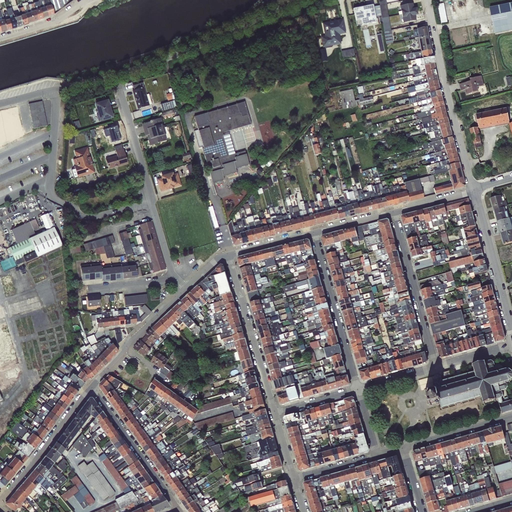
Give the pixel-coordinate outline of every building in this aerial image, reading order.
[(38,2),(43,19),(48,17),(43,0),(39,0),(38,1),(38,2)] [(54,15),(49,0),(43,0),(48,17),(54,15)] [(49,0),(54,15),(74,0),(49,0)] [(23,7),(28,24),(33,22),(28,5),(27,2),(22,4),(23,7)] [(33,3),(38,20),(43,19),(38,2),(33,3)] [(28,5),(33,22),(38,20),(33,3),(28,5)] [(401,14),(417,11),(416,8),(414,9),(412,3),(400,6),(401,14)] [(444,3),(438,4),(442,24),(448,23),(444,3)] [(511,3),(490,8),(495,33),(511,29),(511,3)] [(386,4),(380,5),(381,16),(382,18),(388,17),(386,4)] [(373,5),(372,5),(372,6),(355,9),(356,16),(358,26),(376,22),(375,17),(381,16),(380,5),(373,7),(373,5)] [(19,13),(23,26),(28,24),(23,7),(18,9),(19,13)] [(9,20),(12,29),(17,28),(13,15),(11,8),(6,9),(7,12),(9,20)] [(417,11),(401,14),(403,23),(416,20),(415,15),(417,14),(417,11)] [(3,16),(7,31),(12,29),(9,20),(7,12),(3,13),(4,16),(3,16)] [(13,15),(17,28),(23,26),(19,13),(13,15)] [(388,17),(382,18),(384,32),(391,30),(388,17)] [(325,36),(320,36),(322,47),(341,44),(339,35),(346,33),(343,19),(322,23),(325,36)] [(419,38),(428,37),(426,27),(417,29),(419,38)] [(391,30),(384,32),(386,44),(393,43),(391,30)] [(381,34),(376,35),(380,52),(384,51),(381,34)] [(428,37),(419,38),(417,39),(419,48),(420,48),(420,52),(431,50),(428,37)] [(325,49),(319,50),(321,62),(327,61),(325,49)] [(354,49),(341,51),(343,58),(355,55),(354,49)] [(431,50),(420,52),(409,53),(410,58),(414,58),(414,60),(415,60),(432,57),(431,50)] [(432,57),(415,60),(416,66),(417,65),(417,66),(433,63),(432,57)] [(433,63),(417,66),(412,67),(413,71),(414,75),(435,70),(433,63)] [(435,70),(414,75),(415,77),(412,78),(413,81),(436,75),(435,70)] [(436,75),(413,81),(414,86),(437,80),(436,75)] [(467,83),(460,84),(461,91),(465,90),(466,94),(478,91),(477,87),(484,86),(481,76),(470,79),(471,82),(467,83)] [(437,80),(414,86),(415,91),(438,86),(437,80)] [(438,86),(415,91),(417,96),(439,90),(438,86)] [(134,90),(133,90),(135,98),(136,101),(136,102),(138,109),(149,106),(144,87),(134,90)] [(360,105),(358,100),(355,101),(352,89),(340,92),(343,109),(356,106),(360,105)] [(439,90),(417,96),(414,97),(415,97),(408,99),(409,104),(421,101),(441,96),(439,90)] [(173,92),(166,94),(168,101),(169,101),(173,100),(173,99),(174,99),(175,99),(173,92)] [(441,96),(421,101),(422,107),(442,101),(441,96)] [(359,100),(358,100),(360,105),(373,102),(371,97),(363,99),(359,100)] [(174,100),(161,104),(163,111),(175,108),(174,107),(176,106),(174,100)] [(106,101),(96,104),(98,114),(96,114),(98,122),(111,118),(111,116),(112,116),(108,102),(107,102),(107,101),(106,101)] [(442,101),(422,107),(419,107),(421,113),(443,107),(442,101)] [(210,173),(213,183),(224,180),(223,176),(237,172),(235,168),(249,164),(246,154),(245,151),(235,154),(229,134),(223,135),(222,132),(251,124),(244,102),(194,116),(203,148),(202,148),(210,173)] [(443,107),(421,113),(416,114),(418,119),(421,118),(445,112),(443,107)] [(507,109),(476,115),(479,128),(509,122),(507,109)] [(445,112),(421,118),(422,124),(446,118),(445,112)] [(161,118),(143,124),(146,132),(145,132),(146,135),(149,135),(149,137),(148,137),(149,140),(150,140),(151,145),(167,141),(165,135),(166,134),(161,118)] [(446,118),(422,124),(424,129),(448,123),(446,118)] [(448,123),(424,129),(425,133),(429,133),(449,127),(448,123)] [(449,127),(429,133),(431,142),(452,137),(449,127)] [(477,127),(470,129),(474,144),(475,144),(476,148),(482,146),(477,127)] [(315,135),(309,136),(315,155),(320,154),(315,135)] [(452,137),(431,142),(422,145),(423,147),(434,145),(434,147),(453,142),(452,137)] [(434,147),(433,148),(435,153),(454,148),(453,142),(434,147)] [(74,167),(72,170),(74,179),(78,177),(94,172),(86,147),(74,151),(76,159),(73,159),(75,165),(74,166),(74,167)] [(454,148),(435,153),(429,154),(430,157),(435,155),(436,158),(456,153),(454,148)] [(116,152),(104,155),(108,169),(128,163),(123,149),(116,152)] [(436,158),(435,158),(436,162),(439,161),(439,162),(457,158),(456,153),(436,158)] [(266,157),(259,164),(262,168),(265,165),(268,167),(273,162),(266,157)] [(459,164),(458,158),(457,158),(439,162),(435,163),(437,168),(433,169),(434,171),(459,164)] [(459,164),(434,171),(430,171),(431,176),(433,175),(448,171),(460,168),(459,164)] [(460,168),(448,171),(451,183),(434,188),(435,194),(463,187),(464,185),(460,168)] [(162,179),(158,180),(161,190),(181,185),(177,173),(173,174),(173,173),(162,177),(162,179)] [(431,176),(418,179),(419,183),(430,181),(430,182),(435,181),(433,175),(431,176)] [(419,183),(418,179),(403,183),(404,186),(408,201),(423,197),(419,183)] [(390,189),(388,190),(392,205),(397,204),(393,187),(392,183),(389,184),(390,186),(389,186),(390,189)] [(381,184),(376,186),(382,208),(387,207),(382,188),(381,184)] [(368,192),(363,193),(368,212),(377,209),(372,191),(371,185),(367,186),(368,192)] [(363,213),(357,191),(355,186),(352,187),(353,191),(359,214),(363,213)] [(374,191),(372,191),(377,209),(382,208),(376,186),(372,187),(374,191)] [(384,187),(382,188),(387,207),(392,205),(388,190),(387,186),(384,186),(384,187)] [(398,186),(393,187),(397,204),(403,203),(398,187),(398,186)] [(404,186),(398,187),(403,203),(408,201),(404,186)] [(354,215),(348,193),(347,190),(343,192),(343,193),(342,193),(344,198),(349,216),(354,215)] [(360,190),(357,191),(363,213),(368,212),(363,193),(361,194),(360,190)] [(333,220),(338,219),(334,205),(330,191),(327,192),(328,195),(327,196),(330,210),(329,210),(332,221),(333,220)] [(353,191),(348,193),(354,215),(359,214),(353,191)] [(326,222),(321,202),(319,194),(316,194),(319,207),(317,208),(321,224),(326,222)] [(494,210),(506,207),(507,207),(506,201),(502,202),(500,196),(491,199),(494,210)] [(297,230),(292,208),(289,198),(286,199),(289,213),(287,214),(287,215),(291,231),(297,230)] [(349,216),(344,198),(339,199),(340,203),(344,218),(349,216)] [(468,199),(451,203),(453,210),(455,209),(470,206),(468,199)] [(327,200),(321,202),(326,222),(332,221),(329,210),(327,200)] [(302,211),(299,212),(303,228),(309,227),(303,204),(303,201),(300,202),(302,211)] [(321,224),(317,208),(315,208),(314,202),(310,203),(311,208),(316,225),(321,224)] [(307,203),(303,204),(309,227),(316,225),(311,208),(308,209),(307,203)] [(340,203),(334,205),(338,219),(344,218),(340,203)] [(444,205),(439,206),(443,221),(448,220),(447,216),(446,212),(444,205)] [(439,206),(433,208),(438,226),(444,225),(443,221),(439,206)] [(470,206),(455,209),(457,216),(459,216),(472,212),(470,206)] [(298,207),(292,208),(297,230),(303,228),(299,212),(298,207)] [(506,207),(494,210),(497,222),(510,218),(506,207)] [(433,208),(428,209),(433,228),(438,226),(433,208)] [(428,209),(423,210),(427,229),(428,232),(431,231),(430,228),(433,228),(428,209)] [(423,210),(417,212),(422,230),(427,229),(423,210)] [(262,219),(259,220),(264,238),(269,237),(265,220),(263,212),(260,213),(262,219)] [(417,212),(412,213),(416,230),(418,237),(420,236),(419,231),(422,230),(417,212)] [(472,212),(459,216),(460,221),(458,222),(459,225),(466,224),(466,225),(463,226),(463,227),(460,228),(460,227),(451,229),(451,232),(461,230),(475,226),(472,212)] [(412,213),(406,215),(410,231),(416,230),(412,213)] [(281,215),(275,216),(280,234),(286,233),(281,216),(281,215)] [(287,215),(281,216),(286,233),(291,231),(287,215)] [(410,231),(406,215),(402,216),(401,218),(405,233),(411,232),(410,231)] [(258,240),(253,222),(252,216),(247,217),(249,225),(253,241),(258,240)] [(280,234),(275,216),(270,217),(270,219),(275,235),(280,234)] [(511,217),(510,218),(497,222),(501,233),(511,229),(511,217)] [(25,262),(62,245),(54,227),(36,236),(34,231),(39,228),(35,219),(11,230),(17,244),(29,239),(35,252),(15,261),(17,265),(25,261),(25,262)] [(253,241),(249,225),(246,226),(244,219),(241,220),(242,222),(247,243),(253,241)] [(270,219),(265,220),(269,237),(275,235),(270,219)] [(387,220),(378,222),(379,228),(390,225),(389,221),(387,219),(387,220)] [(238,245),(233,226),(231,220),(227,225),(233,245),(235,246),(238,245)] [(259,220),(253,222),(258,240),(264,238),(259,220)] [(140,235),(154,231),(152,226),(151,222),(151,221),(141,224),(142,229),(139,230),(138,230),(140,235)] [(247,243),(242,222),(236,223),(237,225),(242,244),(247,243)] [(378,222),(368,224),(370,231),(379,228),(378,222)] [(368,224),(361,226),(363,233),(370,231),(368,224)] [(237,225),(233,226),(238,245),(242,244),(237,225)] [(379,228),(370,231),(371,236),(392,230),(390,225),(379,228)] [(361,226),(349,229),(354,247),(359,245),(358,242),(365,240),(364,238),(363,233),(361,226)] [(475,226),(461,230),(462,235),(463,235),(464,239),(478,236),(475,226)] [(511,229),(501,233),(504,245),(511,242),(511,229)] [(371,236),(364,238),(365,240),(367,247),(394,240),(392,230),(371,236)] [(154,231),(140,235),(143,245),(157,241),(156,240),(155,235),(154,231)] [(343,231),(338,232),(342,248),(345,247),(346,251),(347,251),(348,255),(350,254),(348,250),(343,231)] [(338,232),(332,234),(336,247),(338,246),(339,249),(337,250),(337,252),(343,250),(342,248),(338,232)] [(332,234),(327,235),(332,253),(337,252),(337,250),(336,247),(332,234)] [(332,253),(327,235),(323,236),(322,236),(321,238),(326,255),(332,253)] [(412,239),(407,240),(409,246),(427,241),(426,235),(420,236),(418,237),(412,239)] [(478,236),(464,239),(464,241),(460,241),(462,246),(456,248),(456,251),(453,252),(454,255),(455,255),(481,248),(478,236)] [(29,239),(17,244),(9,248),(6,249),(9,254),(8,254),(9,257),(13,255),(15,261),(35,252),(29,239)] [(101,239),(94,241),(97,248),(99,248),(103,246),(101,239)] [(307,240),(304,241),(309,262),(315,260),(312,250),(310,241),(307,240)] [(394,240),(367,247),(367,248),(372,246),(374,251),(396,245),(394,240)] [(157,241),(143,245),(146,254),(159,250),(158,246),(156,242),(157,242),(157,241)] [(304,241),(298,242),(303,260),(306,259),(307,262),(309,262),(304,241)] [(427,241),(409,246),(410,252),(429,247),(427,241)] [(298,242),(293,244),(299,265),(301,264),(301,261),(303,260),(298,242)] [(293,244),(288,245),(293,263),(296,262),(297,265),(299,265),(293,244)] [(288,245),(283,246),(287,261),(288,265),(291,264),(292,266),(294,265),(293,263),(288,245)] [(396,245),(374,251),(376,257),(397,251),(396,245)] [(79,246),(69,247),(70,254),(80,252),(79,246)] [(283,246),(272,249),(276,264),(287,261),(283,246)] [(429,247),(410,252),(412,258),(430,253),(433,253),(432,246),(429,247)] [(481,248),(455,255),(455,258),(458,257),(458,260),(483,254),(481,248)] [(272,249),(262,252),(265,262),(268,275),(278,272),(276,264),(272,249)] [(433,253),(430,253),(431,258),(446,254),(445,251),(445,249),(433,253)] [(159,250),(146,254),(148,264),(162,260),(161,256),(159,251),(160,251),(159,250)] [(332,253),(326,255),(328,261),(344,256),(343,250),(337,252),(332,253)] [(397,251),(376,257),(376,258),(381,257),(382,262),(399,257),(397,251)] [(257,253),(252,254),(255,265),(257,265),(260,264),(257,253)] [(446,254),(431,258),(433,263),(447,259),(446,256),(446,254)] [(483,254),(458,260),(448,263),(450,272),(451,275),(468,271),(486,266),(483,254)] [(248,255),(242,257),(245,268),(251,267),(248,255)] [(344,256),(328,261),(329,267),(348,261),(346,255),(344,256)] [(1,262),(0,262),(4,271),(16,266),(12,257),(1,262)] [(399,257),(382,262),(376,264),(378,269),(386,267),(400,263),(399,257)] [(162,260),(148,264),(150,269),(154,268),(155,272),(165,269),(165,268),(164,265),(162,260)] [(299,265),(297,265),(296,266),(298,271),(316,266),(315,260),(309,262),(307,262),(301,264),(299,265)] [(348,261),(329,267),(331,273),(350,267),(350,264),(349,261),(348,261)] [(400,263),(386,267),(388,272),(383,273),(384,273),(381,274),(382,277),(374,279),(374,281),(385,278),(403,273),(400,263)] [(101,264),(91,265),(92,279),(102,278),(101,267),(101,264)] [(92,279),(91,265),(80,266),(82,280),(92,279)] [(121,265),(111,266),(113,280),(123,279),(121,267),(121,265)] [(206,278),(205,279),(208,283),(209,283),(210,285),(210,284),(209,282),(208,279),(226,273),(223,265),(221,265),(207,278),(206,278)] [(245,268),(240,270),(242,275),(258,270),(257,265),(255,265),(251,267),(245,268)] [(111,266),(101,267),(102,278),(103,281),(113,280),(111,266)] [(135,266),(128,266),(129,278),(138,277),(136,268),(136,267),(135,266)] [(316,266),(298,271),(299,277),(318,271),(316,266)] [(486,266),(468,271),(471,280),(475,279),(474,275),(478,275),(487,272),(486,266)] [(350,267),(331,273),(333,278),(356,272),(355,269),(353,269),(351,269),(350,267)] [(258,270),(242,275),(243,279),(260,274),(259,272),(258,270)] [(318,271),(299,277),(297,278),(298,281),(308,278),(309,280),(319,277),(318,271)] [(356,272),(333,278),(334,284),(355,278),(358,276),(357,271),(356,272)] [(228,279),(226,273),(208,279),(209,282),(210,284),(210,285),(228,279)] [(403,273),(385,278),(381,279),(382,285),(387,283),(404,278),(403,273)] [(260,274),(243,279),(246,289),(261,284),(268,282),(267,278),(266,277),(261,279),(260,274)] [(319,277),(309,280),(283,287),(285,293),(298,289),(297,287),(308,284),(309,287),(310,291),(323,287),(319,277)] [(355,278),(334,284),(336,290),(351,285),(350,283),(356,281),(355,278)] [(404,278),(387,283),(388,289),(406,284),(404,278)] [(208,286),(207,287),(213,293),(214,292),(215,291),(218,290),(220,297),(232,293),(228,279),(210,285),(208,286)] [(421,291),(442,285),(437,280),(429,282),(420,286),(421,291)] [(202,282),(198,286),(208,297),(213,293),(207,287),(202,282)] [(480,282),(456,289),(456,293),(465,290),(465,292),(481,287),(480,282)] [(261,284),(246,289),(248,298),(256,295),(259,294),(258,290),(263,289),(261,284)] [(351,285),(336,290),(337,296),(358,290),(357,284),(351,285)] [(406,284),(388,289),(382,291),(383,294),(389,293),(390,295),(408,290),(406,284)] [(442,285),(421,291),(422,296),(444,290),(442,285)] [(198,286),(194,289),(207,302),(208,302),(207,301),(209,298),(208,297),(198,286)] [(472,297),(493,291),(491,286),(470,291),(472,297)] [(323,287),(310,291),(302,294),(303,299),(324,293),(323,287)] [(194,289),(191,293),(201,305),(203,306),(207,302),(194,289)] [(358,290),(337,296),(339,302),(360,296),(358,290)] [(408,290),(390,295),(389,296),(389,298),(387,299),(386,300),(386,302),(388,301),(390,306),(410,300),(408,290)] [(444,290),(422,296),(424,300),(437,297),(445,295),(444,290)] [(493,291),(472,297),(470,297),(470,298),(471,298),(472,302),(494,296),(493,291)] [(191,293),(186,298),(199,312),(202,311),(198,307),(201,305),(191,293)] [(232,293),(220,297),(216,298),(217,302),(233,298),(232,293)] [(324,293),(303,299),(305,304),(315,301),(326,298),(324,293)] [(99,295),(87,296),(88,307),(100,306),(99,295)] [(360,296),(339,302),(341,307),(360,301),(364,300),(362,295),(360,296)] [(494,296),(472,302),(472,304),(471,305),(471,307),(474,307),(495,301),(494,296)] [(437,297),(424,300),(426,310),(447,304),(445,301),(443,302),(442,300),(439,301),(437,297)] [(186,298),(181,301),(194,315),(197,318),(200,315),(200,316),(201,315),(199,312),(186,298)] [(233,298),(217,302),(210,304),(211,307),(211,310),(212,310),(235,303),(233,298)] [(258,301),(250,303),(251,308),(271,302),(269,298),(268,298),(261,300),(258,301)] [(326,298),(315,301),(316,304),(304,307),(306,310),(327,304),(326,298)] [(410,300),(390,306),(391,311),(412,305),(410,300)] [(181,301),(177,305),(190,319),(194,315),(181,301)] [(360,301),(341,307),(342,313),(353,309),(360,308),(362,307),(360,301)] [(495,301),(474,307),(475,308),(472,309),(472,312),(474,312),(497,306),(495,301)] [(271,302),(251,308),(253,313),(274,307),(273,302),(271,302)] [(235,303),(212,310),(213,316),(236,309),(235,303)] [(327,304),(306,310),(303,311),(304,314),(303,314),(304,317),(307,316),(329,309),(327,304)] [(447,304),(426,310),(427,315),(448,309),(447,304)] [(145,313),(139,319),(140,321),(141,321),(149,314),(151,312),(149,310),(145,306),(144,305),(143,306),(141,308),(145,313)] [(177,305),(172,310),(183,322),(191,331),(197,326),(190,319),(177,305)] [(412,305),(391,311),(390,311),(391,316),(413,310),(412,305)] [(497,306),(474,312),(475,317),(478,316),(498,310),(497,306)] [(274,307),(253,313),(254,318),(272,313),(276,312),(274,307)] [(353,309),(342,313),(344,317),(361,312),(360,308),(353,309)] [(236,309),(213,316),(215,320),(238,313),(236,309)] [(329,309),(307,316),(309,320),(330,314),(329,309)] [(448,309),(427,315),(429,320),(445,315),(449,314),(448,309)] [(133,311),(129,311),(130,324),(136,323),(136,322),(140,322),(138,310),(133,311)] [(172,310),(165,317),(177,330),(181,326),(180,325),(183,322),(172,310)] [(413,310),(391,316),(392,319),(394,318),(394,320),(414,314),(413,310)] [(498,310),(478,316),(479,318),(476,319),(477,322),(480,321),(482,321),(499,316),(498,310)] [(447,320),(430,325),(433,335),(439,333),(441,333),(446,331),(455,329),(460,327),(465,326),(463,320),(462,315),(461,311),(449,314),(445,315),(447,320)] [(361,312),(344,317),(345,322),(362,317),(361,312)] [(238,313),(215,320),(216,326),(219,325),(239,318),(238,313)] [(272,313),(254,318),(256,323),(274,317),(272,313)] [(309,320),(307,321),(308,327),(332,320),(330,314),(309,320)] [(414,314),(394,320),(394,321),(396,320),(397,324),(416,319),(414,314)] [(445,315),(429,320),(430,325),(447,320),(445,315)] [(274,317),(256,323),(257,329),(278,323),(280,322),(278,316),(274,317)] [(362,317),(345,322),(346,327),(366,321),(365,316),(362,317)] [(499,316),(482,321),(483,323),(483,325),(500,321),(499,316)] [(165,317),(159,322),(170,334),(173,337),(179,332),(177,330),(165,317)] [(239,318),(219,325),(221,329),(241,323),(239,318)] [(416,319),(397,324),(397,325),(393,325),(395,331),(417,324),(416,319)] [(308,327),(309,331),(315,329),(315,330),(333,325),(332,320),(308,327)] [(366,321),(346,327),(348,332),(367,326),(368,326),(366,321)] [(159,322),(152,329),(162,339),(164,340),(170,334),(159,322)] [(221,329),(220,329),(221,334),(223,334),(242,328),(241,323),(221,329)] [(278,323),(257,329),(259,335),(280,329),(278,323)] [(417,324),(395,331),(395,333),(401,332),(402,334),(418,329),(417,324)] [(333,325),(315,330),(308,332),(310,337),(320,334),(334,330),(333,325)] [(491,328),(482,331),(483,334),(492,331),(493,333),(503,330),(502,325),(491,328)] [(367,326),(348,332),(349,337),(368,332),(367,326)] [(223,334),(221,334),(220,335),(222,340),(244,333),(242,328),(223,334)] [(146,336),(144,339),(152,348),(155,345),(156,346),(162,339),(152,329),(152,330),(145,336),(146,336)] [(280,329),(259,335),(261,341),(282,335),(280,329)] [(418,329),(402,334),(398,335),(400,340),(402,339),(420,334),(418,329)] [(477,348),(472,332),(471,329),(466,331),(467,334),(471,350),(477,348)] [(334,330),(320,334),(321,340),(336,336),(334,330)] [(479,330),(477,331),(481,347),(486,346),(485,341),(483,334),(482,331),(479,332),(479,330)] [(503,330),(493,333),(485,335),(487,340),(504,335),(503,330)] [(368,332),(349,337),(351,343),(372,337),(370,331),(368,332)] [(477,331),(472,332),(477,348),(481,347),(477,331)] [(244,333),(222,340),(221,340),(222,346),(225,346),(246,339),(244,333)] [(282,335),(261,341),(262,345),(280,340),(285,339),(283,334),(282,335)] [(420,334),(402,339),(404,345),(407,344),(412,343),(421,340),(420,334)] [(467,334),(462,335),(467,351),(471,350),(467,334)] [(93,335),(87,338),(89,341),(90,341),(91,345),(97,342),(93,335)] [(467,351),(462,335),(457,336),(458,338),(462,353),(467,351)] [(487,340),(485,341),(486,346),(504,341),(505,338),(504,335),(487,340)] [(321,340),(318,341),(320,345),(328,343),(329,348),(339,345),(336,336),(321,340)] [(372,337),(351,343),(352,349),(373,343),(372,337)] [(104,340),(115,356),(118,352),(114,346),(108,338),(104,340)] [(452,344),(450,345),(453,356),(462,353),(458,338),(453,339),(453,341),(452,342),(452,344)] [(152,348),(144,339),(141,341),(140,341),(138,344),(134,348),(140,354),(141,354),(144,357),(151,350),(150,350),(152,348)] [(246,339),(225,346),(226,349),(235,347),(237,351),(237,350),(248,347),(246,339)] [(448,339),(443,341),(444,342),(448,357),(453,356),(450,345),(449,343),(448,339)] [(104,340),(99,342),(111,359),(115,356),(104,340)] [(280,340),(262,345),(264,350),(282,345),(280,340)] [(421,340),(412,343),(413,346),(414,349),(418,366),(426,363),(427,361),(424,349),(417,351),(416,346),(422,344),(421,340)] [(320,345),(318,341),(310,343),(310,346),(311,349),(312,349),(320,347),(320,345)] [(99,342),(95,345),(108,363),(111,359),(99,342)] [(373,343),(352,349),(354,354),(372,348),(371,346),(375,345),(374,342),(373,343)] [(441,343),(435,344),(439,358),(441,359),(448,357),(444,342),(441,343)] [(282,345),(264,350),(266,356),(290,349),(291,349),(289,343),(282,345)] [(89,345),(85,347),(101,370),(104,366),(91,347),(89,345)] [(95,345),(91,347),(104,366),(108,363),(95,345)] [(339,345),(329,348),(324,350),(327,359),(341,355),(339,345)] [(398,372),(393,353),(392,350),(389,351),(388,348),(387,346),(385,345),(384,345),(385,348),(386,352),(386,355),(392,373),(398,372)] [(101,370),(85,347),(84,346),(80,348),(84,355),(86,357),(97,373),(101,370)] [(248,347),(237,350),(241,362),(251,359),(248,347)] [(372,348),(354,354),(356,361),(365,358),(369,357),(376,355),(375,352),(373,352),(372,348)] [(290,349),(266,356),(267,361),(289,355),(288,352),(290,351),(290,349)] [(414,349),(409,350),(413,367),(418,366),(414,349)] [(310,364),(313,363),(316,362),(313,352),(313,353),(312,350),(306,351),(310,364)] [(409,350),(404,352),(409,368),(413,367),(409,350)] [(378,351),(375,352),(376,355),(379,364),(382,376),(387,375),(382,356),(379,357),(378,351)] [(174,352),(170,357),(177,362),(181,358),(174,352)] [(397,352),(393,353),(398,372),(404,370),(401,358),(399,359),(397,352)] [(409,368),(404,352),(399,353),(401,358),(404,370),(409,368)] [(162,369),(164,367),(166,364),(169,360),(158,353),(151,362),(156,365),(159,367),(159,368),(160,367),(162,369)] [(289,355),(267,361),(269,366),(290,360),(289,355)] [(341,355),(327,359),(323,360),(325,366),(331,364),(343,361),(341,355)] [(386,355),(382,356),(387,375),(392,373),(386,355)] [(97,373),(86,357),(82,360),(85,364),(93,377),(97,373)] [(369,357),(365,358),(367,362),(368,368),(372,379),(376,378),(373,366),(371,360),(368,361),(371,357),(369,357)] [(365,358),(356,361),(361,380),(364,381),(372,379),(368,368),(363,369),(361,364),(367,362),(365,358)] [(251,359),(241,362),(242,368),(244,374),(255,371),(251,359)] [(290,360),(269,366),(270,372),(290,366),(293,365),(291,360),(290,360)] [(426,393),(424,394),(425,395),(426,395),(428,403),(427,403),(427,405),(429,404),(429,406),(431,406),(431,404),(436,403),(436,404),(437,404),(437,405),(438,405),(439,405),(439,404),(440,404),(440,403),(441,407),(440,408),(440,409),(441,408),(441,409),(443,409),(442,408),(474,399),(476,399),(482,397),(483,402),(482,403),(482,404),(483,403),(484,405),(485,404),(484,403),(494,400),(494,402),(496,401),(497,401),(497,400),(498,399),(502,414),(511,411),(511,400),(509,401),(506,391),(507,390),(507,389),(508,387),(508,388),(508,387),(508,386),(507,384),(508,384),(507,383),(506,384),(506,383),(509,382),(509,383),(510,383),(510,382),(511,380),(511,372),(510,370),(509,369),(509,370),(506,370),(506,369),(505,369),(505,370),(503,371),(502,370),(503,370),(503,369),(502,367),(503,367),(502,366),(501,366),(500,365),(499,364),(499,365),(494,366),(495,366),(495,365),(494,364),(494,363),(495,362),(494,361),(493,362),(491,361),(492,360),(491,360),(490,360),(486,362),(486,361),(485,362),(484,361),(483,361),(483,362),(474,365),(474,364),(472,364),(473,365),(472,365),(472,367),(473,366),(475,372),(442,381),(442,380),(441,378),(442,377),(441,376),(440,377),(439,376),(439,375),(438,375),(438,376),(436,376),(435,376),(434,376),(435,377),(434,379),(433,379),(433,380),(433,381),(434,382),(436,389),(435,389),(435,390),(428,392),(427,391),(425,391),(426,393)] [(343,361),(331,364),(333,370),(338,369),(345,367),(343,361)] [(93,377),(85,364),(82,366),(83,367),(81,369),(82,370),(88,379),(90,378),(90,379),(93,377)] [(325,366),(323,367),(325,376),(334,374),(333,370),(331,364),(325,366)] [(379,364),(373,366),(376,378),(382,376),(379,364)] [(88,379),(82,370),(79,373),(70,366),(68,368),(66,367),(65,368),(70,372),(84,383),(88,379)] [(290,366),(270,372),(272,377),(292,371),(294,370),(293,368),(290,369),(290,366)] [(164,367),(162,369),(160,372),(166,377),(170,371),(164,367)] [(322,372),(318,373),(324,393),(329,391),(325,376),(323,367),(321,368),(322,372)] [(345,367),(338,369),(343,387),(349,386),(350,384),(347,376),(345,367)] [(338,369),(333,370),(334,374),(338,389),(343,387),(338,369)] [(170,371),(166,377),(170,380),(174,375),(170,371)] [(255,371),(244,374),(238,376),(240,381),(241,381),(256,377),(255,371)] [(292,371),(272,377),(273,382),(293,376),(294,375),(292,371)] [(70,372),(66,377),(81,388),(84,383),(70,372)] [(324,393),(318,373),(315,373),(316,376),(314,376),(315,379),(319,394),(324,393)] [(334,374),(325,376),(329,391),(330,391),(337,389),(338,389),(334,374)] [(118,388),(122,382),(109,375),(100,385),(99,387),(106,397),(117,389),(118,388)] [(319,394),(315,379),(312,380),(311,375),(308,376),(309,378),(314,396),(319,394)] [(65,376),(62,380),(77,392),(81,388),(66,377),(65,376)] [(293,376),(273,382),(276,390),(281,389),(285,387),(295,384),(294,379),(293,376)] [(256,377),(241,381),(243,388),(258,383),(256,377)] [(309,378),(304,379),(309,397),(314,396),(309,378)] [(300,384),(295,385),(299,400),(309,397),(304,379),(299,381),(300,384)] [(77,392),(62,380),(59,385),(74,397),(77,392)] [(152,396),(160,384),(155,380),(149,389),(152,390),(150,394),(147,392),(145,394),(151,398),(152,396)] [(184,380),(177,388),(180,391),(188,383),(184,380)] [(258,383),(243,388),(239,389),(239,391),(235,392),(236,395),(259,388),(258,383)] [(160,384),(152,396),(154,398),(154,400),(155,400),(164,387),(160,384)] [(189,384),(183,389),(186,392),(191,387),(189,384)] [(295,384),(285,387),(290,403),(290,402),(296,400),(296,401),(299,400),(295,385),(295,384)] [(74,397),(59,385),(55,390),(58,391),(71,401),(74,397)] [(164,387),(155,400),(159,403),(168,390),(164,387)] [(285,387),(281,389),(285,404),(290,403),(285,387)] [(259,388),(236,395),(230,397),(232,402),(238,400),(261,393),(259,388)] [(117,389),(106,397),(109,401),(118,395),(120,393),(117,389)] [(281,389),(276,390),(280,404),(282,405),(285,404),(281,389)] [(168,390),(159,403),(162,405),(163,406),(172,393),(168,390)] [(189,390),(183,395),(187,398),(190,395),(192,393),(189,390)] [(58,391),(55,396),(68,406),(71,401),(58,391)] [(118,395),(109,401),(112,404),(124,396),(127,394),(125,392),(119,396),(118,395)] [(172,393),(163,406),(167,408),(176,395),(172,393)] [(261,393),(238,400),(239,405),(262,398),(261,393)] [(176,395),(167,408),(168,409),(172,411),(180,398),(176,395)] [(55,396),(51,400),(64,410),(68,406),(55,396)] [(124,396),(112,404),(115,408),(123,402),(127,399),(126,397),(125,398),(124,396)] [(198,412),(198,414),(232,404),(230,397),(199,406),(200,409),(199,411),(198,412)] [(89,398),(76,414),(86,421),(90,416),(89,398)] [(92,398),(89,398),(90,416),(90,415),(95,419),(102,411),(92,398)] [(180,398),(172,411),(173,412),(175,413),(176,414),(179,410),(184,401),(180,398)] [(250,414),(266,409),(265,407),(264,405),(262,398),(239,405),(241,412),(248,410),(249,412),(250,414)] [(352,398),(329,404),(331,410),(335,409),(337,408),(355,403),(354,398),(352,398)] [(126,406),(117,412),(120,416),(128,410),(131,408),(136,404),(131,399),(127,405),(126,406)] [(51,400),(50,400),(47,404),(53,408),(61,414),(64,410),(51,400)] [(181,412),(179,415),(180,416),(181,417),(184,413),(190,405),(184,401),(179,410),(181,412)] [(123,402),(115,408),(117,412),(126,406),(123,402)] [(355,403),(337,408),(339,412),(346,410),(347,411),(357,408),(355,403)] [(45,404),(43,407),(58,418),(61,414),(53,408),(52,409),(45,404)] [(329,404),(324,406),(329,420),(330,425),(333,424),(332,422),(334,421),(332,414),(331,410),(329,404)] [(186,414),(183,418),(186,420),(194,408),(190,405),(184,413),(186,414)] [(324,406),(319,407),(324,422),(329,420),(324,406)] [(58,418),(43,407),(40,411),(41,411),(40,412),(55,423),(58,418)] [(319,407),(314,409),(319,424),(320,428),(325,427),(324,422),(319,407)] [(194,408),(186,420),(190,423),(191,423),(198,411),(194,408)] [(357,408),(347,411),(341,413),(343,419),(359,414),(357,408)] [(131,414),(123,420),(126,424),(140,413),(137,409),(131,414)] [(266,409),(250,414),(248,415),(249,417),(243,419),(243,422),(245,421),(267,414),(266,409)] [(314,409),(309,410),(314,426),(314,428),(317,427),(317,425),(319,424),(314,409)] [(128,410),(120,416),(123,420),(131,414),(128,410)] [(309,410),(304,412),(306,419),(308,424),(309,429),(311,434),(316,432),(315,431),(312,432),(311,427),(314,426),(309,410)] [(102,411),(95,419),(90,425),(92,428),(106,417),(102,411)] [(40,412),(37,416),(51,427),(55,423),(40,412)] [(233,412),(195,424),(197,427),(199,430),(235,419),(233,412)] [(306,419),(304,412),(285,417),(284,419),(286,424),(304,419),(306,419)] [(140,413),(126,424),(129,428),(143,416),(140,413)] [(45,456),(54,463),(60,455),(62,452),(64,449),(71,441),(78,432),(81,426),(86,421),(76,414),(55,443),(53,445),(51,448),(45,456)] [(143,416),(129,428),(132,432),(145,420),(148,418),(145,414),(143,416)] [(267,414),(245,421),(247,426),(253,424),(268,419),(267,414)] [(359,414),(343,419),(344,423),(360,419),(359,414)] [(36,416),(33,421),(48,432),(51,427),(37,416),(36,416)] [(106,417),(92,428),(93,430),(92,430),(93,432),(95,430),(95,429),(99,426),(100,428),(109,422),(106,417)] [(268,419),(253,424),(253,426),(245,429),(246,431),(270,424),(268,419)] [(304,419),(286,424),(287,430),(306,425),(304,419)] [(360,419),(344,423),(335,426),(336,429),(349,425),(350,427),(361,423),(360,419)] [(145,420),(132,432),(135,436),(151,423),(149,424),(145,420)] [(25,421),(21,426),(41,441),(45,436),(30,425),(25,421)] [(33,421),(30,425),(45,436),(48,432),(33,421)] [(41,441),(21,426),(16,422),(10,431),(24,441),(35,449),(41,441)] [(109,422),(100,428),(90,435),(92,437),(93,439),(94,440),(98,436),(112,426),(109,422)] [(151,423),(135,436),(138,440),(152,429),(157,424),(155,422),(152,425),(151,423)] [(361,423),(350,427),(343,429),(344,434),(350,432),(363,428),(361,423)] [(270,424),(246,431),(245,432),(246,433),(246,434),(247,434),(248,435),(250,436),(271,429),(270,424)] [(306,425),(287,430),(289,435),(304,430),(309,429),(308,424),(306,425)] [(112,426),(98,436),(101,441),(115,430),(112,426)] [(152,429),(138,440),(141,444),(159,430),(157,427),(154,431),(152,429)] [(501,427),(483,432),(488,447),(493,446),(492,443),(505,440),(504,434),(501,427)] [(363,428),(350,432),(350,434),(341,436),(343,440),(345,440),(348,439),(350,438),(352,438),(354,437),(364,434),(363,428)] [(271,429),(250,436),(252,444),(274,438),(271,429)] [(115,430),(101,441),(103,443),(108,439),(110,441),(118,435),(115,430)] [(159,430),(141,444),(143,448),(157,438),(156,437),(161,432),(159,430)] [(304,430),(289,435),(290,440),(306,435),(304,430)] [(306,435),(290,440),(291,444),(311,438),(311,436),(316,434),(316,432),(311,434),(306,435)] [(483,432),(478,433),(483,453),(486,452),(487,454),(489,453),(488,447),(483,432)] [(478,433),(472,435),(478,455),(484,453),(483,453),(478,433)] [(91,446),(87,441),(82,434),(72,446),(85,457),(92,448),(91,446)] [(364,434),(354,437),(359,454),(367,452),(369,450),(364,434)] [(118,435),(110,441),(104,445),(105,446),(103,447),(105,448),(111,443),(113,445),(121,439),(118,435)] [(472,435),(467,436),(473,457),(478,455),(472,435)] [(157,438),(143,448),(146,452),(160,443),(159,441),(163,439),(160,436),(157,438)] [(467,436),(461,438),(465,453),(469,453),(470,458),(473,457),(467,436)] [(92,437),(87,441),(91,446),(92,448),(95,446),(91,440),(93,439),(92,437)] [(353,441),(351,442),(355,456),(359,454),(354,437),(352,438),(353,441)] [(274,438),(252,444),(251,444),(252,447),(250,448),(252,454),(251,454),(252,460),(260,457),(278,452),(277,452),(276,447),(277,447),(276,443),(275,444),(273,438),(274,438)] [(311,438),(291,444),(293,449),(309,444),(312,443),(312,441),(315,440),(315,438),(311,438)] [(348,442),(346,442),(350,457),(355,456),(351,442),(350,438),(348,439),(348,442)] [(461,438),(455,439),(462,462),(467,461),(465,453),(461,438)] [(121,439),(113,445),(107,449),(110,454),(125,443),(121,439)] [(455,439),(450,441),(457,464),(458,465),(460,465),(459,463),(462,462),(455,439)] [(31,454),(20,445),(16,442),(14,440),(11,444),(19,450),(28,458),(31,454)] [(345,440),(343,440),(343,442),(341,443),(342,447),(345,458),(350,457),(346,442),(345,440)] [(24,441),(20,445),(31,454),(35,449),(24,441)] [(450,441),(447,442),(451,458),(453,466),(457,464),(450,441)] [(160,443),(146,452),(151,458),(166,448),(162,442),(160,443)] [(447,442),(441,444),(446,461),(449,461),(448,458),(451,458),(447,442)] [(107,458),(102,462),(101,462),(103,465),(109,461),(108,459),(114,455),(115,457),(128,447),(125,443),(110,454),(106,457),(107,458)] [(340,460),(337,448),(335,443),(332,444),(334,449),(335,448),(335,449),(332,450),(335,461),(340,460)] [(309,444),(293,449),(294,455),(310,449),(309,444)] [(441,444),(436,445),(441,464),(446,463),(446,461),(441,444)] [(166,448),(151,458),(153,462),(172,450),(173,449),(170,445),(166,448)] [(220,445),(210,447),(215,455),(222,453),(220,445)] [(436,445),(430,447),(436,465),(441,464),(436,445)] [(331,446),(321,449),(325,464),(335,461),(332,450),(331,446)] [(128,447),(115,457),(112,459),(113,461),(117,458),(119,460),(131,452),(128,447)] [(325,464),(321,449),(320,447),(315,448),(316,453),(318,458),(320,465),(325,464)] [(342,447),(337,448),(340,460),(345,458),(342,447)] [(430,447),(425,448),(431,468),(436,467),(436,465),(430,447)] [(425,448),(420,450),(423,460),(425,470),(426,471),(431,469),(431,468),(425,448)] [(310,449),(294,455),(296,459),(312,454),(310,449)] [(5,462),(4,464),(15,474),(28,458),(19,450),(13,456),(15,458),(8,465),(5,462)] [(172,450),(153,462),(156,467),(174,454),(172,450)] [(423,460),(420,450),(413,452),(412,454),(419,476),(427,474),(426,471),(425,470),(420,472),(417,464),(418,463),(418,462),(423,460)] [(119,460),(112,465),(113,466),(114,467),(124,461),(125,462),(134,456),(131,452),(119,460)] [(278,452),(260,457),(261,459),(262,458),(263,461),(279,456),(278,452)] [(174,454),(156,467),(159,470),(178,458),(175,454),(174,454)] [(297,464),(314,459),(312,454),(296,459),(297,464)] [(45,456),(39,464),(50,473),(54,476),(58,479),(56,482),(54,483),(52,485),(53,487),(54,488),(57,492),(59,490),(58,488),(67,480),(63,475),(52,466),(54,463),(45,456)] [(125,462),(116,469),(117,472),(127,464),(128,466),(127,467),(127,468),(137,460),(134,456),(125,462)] [(279,456),(263,461),(259,463),(261,468),(262,468),(281,462),(279,456)] [(395,457),(386,459),(391,478),(403,474),(398,458),(395,457)] [(178,458),(159,470),(162,474),(178,464),(181,462),(178,458)] [(314,459),(297,464),(299,470),(302,471),(304,470),(320,465),(318,458),(314,459)] [(63,459),(57,466),(62,471),(67,466),(65,464),(66,462),(63,459)] [(386,459),(378,462),(383,480),(385,479),(391,478),(386,459)] [(137,460),(127,468),(123,471),(125,475),(140,465),(137,460)] [(15,474),(4,464),(0,461),(0,474),(3,477),(8,481),(8,482),(15,474)] [(84,462),(78,466),(103,500),(109,496),(109,497),(115,493),(92,462),(87,466),(87,465),(84,462)] [(178,464),(162,474),(165,479),(185,466),(183,464),(182,465),(181,462),(178,464)] [(281,462),(262,468),(263,472),(282,466),(281,462)] [(378,462),(373,463),(379,481),(383,480),(378,462)] [(511,465),(511,462),(494,467),(496,474),(511,469),(511,465)] [(373,463),(368,464),(374,485),(379,484),(379,481),(373,463)] [(39,464),(34,470),(49,482),(52,485),(54,483),(51,480),(54,476),(50,473),(39,464)] [(368,464),(362,466),(370,494),(370,495),(373,495),(371,487),(375,486),(374,485),(368,464)] [(499,486),(498,484),(493,464),(489,465),(496,487),(499,486)] [(140,465),(125,475),(127,477),(129,476),(130,478),(143,469),(140,465)] [(185,466),(165,479),(168,483),(186,472),(185,471),(184,470),(187,468),(185,466)] [(362,466),(355,468),(360,482),(363,481),(367,494),(370,494),(362,466)] [(355,468),(351,469),(356,487),(357,487),(358,490),(362,489),(360,482),(355,468)] [(143,469),(130,478),(124,481),(126,483),(128,486),(128,487),(132,484),(134,486),(150,478),(143,469)] [(351,469),(346,471),(351,488),(352,488),(354,494),(358,493),(356,487),(351,469)] [(34,470),(29,475),(46,490),(47,490),(49,487),(52,489),(53,487),(52,485),(49,482),(34,470)] [(346,471),(341,472),(345,486),(346,490),(351,488),(346,471)] [(186,472),(168,483),(171,487),(180,481),(188,476),(186,472)] [(341,472),(331,475),(335,486),(339,484),(340,487),(345,486),(341,472)] [(490,472),(483,475),(490,501),(496,499),(493,488),(491,488),(488,475),(490,474),(490,472)] [(430,477),(420,480),(424,494),(442,488),(447,487),(453,485),(450,476),(445,477),(444,473),(439,474),(440,478),(434,480),(430,478),(430,477)] [(259,474),(233,481),(234,484),(242,482),(244,485),(260,480),(259,474)] [(391,478),(385,479),(387,485),(392,484),(404,480),(403,474),(391,478)] [(29,475),(26,479),(43,493),(46,490),(29,475)] [(331,475),(327,476),(333,497),(337,496),(335,486),(331,475)] [(327,476),(320,478),(322,485),(323,488),(324,491),(326,496),(329,495),(331,497),(333,497),(327,476)] [(3,477),(0,480),(0,482),(4,486),(5,485),(5,486),(8,482),(8,481),(3,477)] [(137,491),(139,494),(141,493),(153,483),(150,478),(134,486),(136,489),(137,491)] [(180,481),(171,487),(174,491),(189,480),(188,478),(181,483),(180,481)] [(189,480),(174,491),(177,495),(192,485),(196,482),(194,478),(189,481),(189,480)] [(26,479),(19,488),(28,496),(34,489),(37,492),(41,496),(43,494),(43,493),(26,479)] [(319,486),(317,479),(307,482),(304,483),(303,485),(305,491),(319,486)] [(478,483),(484,502),(489,501),(483,479),(478,480),(478,483)] [(404,480),(392,484),(392,486),(384,488),(385,492),(406,486),(404,480)] [(511,480),(498,484),(499,486),(500,490),(502,497),(511,494),(511,480)] [(287,481),(266,487),(267,490),(268,492),(273,491),(288,487),(287,481)] [(153,483),(141,493),(142,494),(145,492),(145,493),(146,492),(156,488),(153,483)] [(245,487),(246,493),(257,490),(263,488),(261,483),(245,487)] [(474,488),(470,489),(475,505),(484,502),(478,483),(474,484),(474,488)] [(74,485),(66,492),(70,497),(73,496),(79,491),(77,488),(74,485)] [(192,485),(177,495),(179,499),(198,487),(197,486),(194,488),(192,485)] [(453,485),(447,487),(449,492),(449,494),(454,511),(459,510),(456,498),(454,499),(453,493),(452,494),(450,490),(454,489),(453,488),(453,485)] [(470,507),(465,489),(463,485),(461,486),(461,487),(462,493),(461,494),(465,508),(470,507)] [(128,486),(122,490),(125,495),(131,491),(128,487),(128,486)] [(319,486),(305,491),(307,496),(321,492),(319,486)] [(406,486),(385,492),(382,493),(383,498),(390,496),(408,491),(406,486)] [(459,486),(453,488),(454,489),(454,492),(457,491),(457,494),(455,494),(456,498),(459,510),(465,508),(461,494),(459,486)] [(85,487),(79,491),(81,494),(83,497),(88,493),(85,487)] [(198,487),(179,499),(182,503),(200,491),(198,487)] [(288,487),(273,491),(276,500),(291,495),(288,487)] [(19,488),(15,491),(28,502),(29,503),(30,505),(32,503),(31,501),(32,499),(31,498),(28,496),(19,488)] [(145,495),(141,497),(142,499),(143,498),(147,496),(159,491),(156,488),(146,492),(145,493),(144,494),(145,495)] [(442,488),(424,494),(425,499),(435,496),(435,493),(440,492),(440,494),(444,493),(442,488)] [(470,488),(465,489),(470,507),(475,505),(470,489),(470,488)] [(34,489),(28,496),(31,498),(37,492),(34,489)] [(15,491),(11,496),(22,506),(23,504),(25,505),(26,503),(28,504),(29,503),(28,502),(15,491)] [(131,491),(125,495),(115,500),(116,502),(119,509),(120,509),(123,507),(128,505),(133,503),(137,501),(138,500),(136,497),(133,493),(131,491)] [(137,491),(133,493),(136,497),(138,500),(142,499),(141,497),(140,495),(139,494),(137,491)] [(159,491),(147,496),(149,501),(162,495),(161,494),(159,491)] [(200,491),(182,503),(185,507),(202,495),(200,491)] [(273,491),(268,492),(244,499),(250,508),(254,507),(265,503),(267,503),(276,500),(273,491)] [(321,492),(307,496),(308,501),(326,496),(324,491),(321,492)] [(408,491),(390,496),(392,501),(409,496),(408,491)] [(435,496),(425,499),(427,504),(437,501),(436,498),(441,496),(441,497),(445,497),(444,495),(444,493),(440,494),(435,496)] [(449,494),(444,495),(445,497),(445,498),(447,506),(449,511),(451,511),(454,511),(449,494)] [(90,495),(85,500),(89,506),(89,505),(91,504),(95,501),(90,495)] [(162,495),(149,501),(153,511),(156,511),(168,507),(168,505),(162,495)] [(202,495),(185,507),(188,511),(203,501),(202,499),(204,497),(203,495),(202,495)] [(276,500),(267,503),(268,508),(293,501),(291,495),(276,500)] [(22,506),(11,496),(6,502),(6,503),(6,504),(7,505),(6,505),(14,511),(17,508),(20,508),(21,506),(22,506)] [(144,502),(143,502),(145,505),(140,507),(141,507),(140,508),(142,511),(153,511),(149,501),(147,496),(143,498),(144,502)] [(326,496),(308,501),(310,507),(324,502),(327,501),(326,496)] [(409,496),(392,501),(385,503),(386,508),(387,511),(392,509),(392,508),(411,503),(409,496)] [(203,501),(188,511),(195,511),(202,507),(209,502),(207,500),(204,502),(203,501)] [(137,501),(133,503),(134,507),(136,510),(136,511),(142,511),(140,508),(138,508),(137,506),(139,504),(137,501)] [(202,507),(195,511),(205,511),(209,510),(210,510),(209,508),(215,504),(213,501),(203,508),(202,507)] [(293,501),(268,508),(269,511),(273,511),(294,506),(293,501)] [(437,501),(427,504),(429,511),(431,511),(440,510),(437,501)] [(324,502),(310,507),(311,511),(326,507),(324,502)] [(398,511),(413,508),(411,503),(392,508),(392,509),(392,511),(398,511)]
